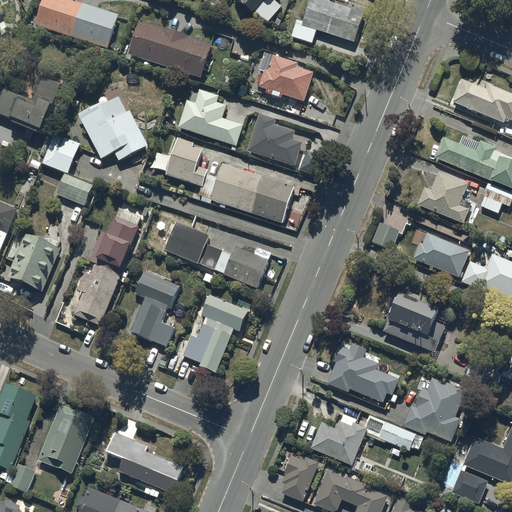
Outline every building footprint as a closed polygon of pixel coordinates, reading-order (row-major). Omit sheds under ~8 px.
[(72,37),(83,3),(74,0),(43,0),(36,25),(72,37)] [(268,22),(282,6),(274,0),(238,0),(253,12),(254,10),(268,22)] [(317,30),(355,42),(366,8),(350,2),(348,8),(323,0),(310,0),(303,22),(297,20),(292,36),(312,43),(317,30)] [(72,37),(108,48),(119,14),(83,3),(72,37)] [(140,21),(129,54),(202,78),(213,44),(140,21)] [(265,70),(259,87),(304,102),(314,73),(297,68),(299,64),(274,56),(269,71),(265,70)] [(3,87),(0,94),(0,113),(42,131),(62,84),(43,76),(33,100),(3,87)] [(486,88),(462,78),(453,101),(504,122),(505,120),(508,121),(509,119),(511,119),(511,92),(489,82),(486,88)] [(179,128),(237,146),(244,125),(222,118),(226,106),(217,103),(219,96),(200,90),(196,103),(188,101),(179,128)] [(115,152),(120,161),(149,146),(130,111),(127,113),(119,97),(104,105),(102,103),(79,115),(102,159),(115,152)] [(248,151),(295,166),(303,143),(293,140),(295,132),(275,125),(277,120),(260,114),(248,151)] [(43,164),(68,174),(81,144),(55,134),(43,164)] [(460,143),(444,137),(435,158),(511,189),(511,157),(495,151),(497,147),(481,140),(480,141),(463,134),(460,143)] [(194,144),(178,139),(165,179),(202,191),(208,170),(198,167),(204,150),(193,146),(194,144)] [(308,151),(300,170),(315,176),(323,157),(308,151)] [(211,200),(283,224),(295,188),(223,164),(211,200)] [(468,184),(439,172),(432,189),(425,186),(418,204),(464,223),(470,209),(460,205),(468,184)] [(57,194),(85,206),(94,185),(65,174),(57,194)] [(511,200),(511,192),(488,183),(482,196),(484,197),(480,206),(498,214),(502,204),(509,207),(511,200)] [(0,253),(19,210),(0,201),(0,253)] [(95,264),(122,275),(126,266),(124,265),(140,227),(115,217),(108,234),(103,232),(90,262),(95,264)] [(177,222),(166,251),(199,264),(215,270),(223,251),(207,245),(211,236),(177,222)] [(400,230),(380,222),(372,241),(392,249),(400,230)] [(423,242),(420,241),(414,257),(459,276),(470,249),(428,232),(423,242)] [(8,278),(43,292),(61,249),(26,234),(8,278)] [(224,275),(257,289),(269,261),(236,247),(233,255),(223,251),(215,270),(225,274),(224,275)] [(487,268),(470,261),(462,282),(481,289),(482,286),(511,298),(511,261),(493,254),(487,268)] [(84,293),(75,316),(101,326),(122,275),(95,264),(91,275),(86,273),(78,290),(84,293)] [(132,333),(167,347),(175,328),(162,323),(168,307),(171,308),(180,287),(145,273),(136,294),(146,298),(132,333)] [(206,274),(204,280),(211,284),(214,277),(206,274)] [(439,307),(398,291),(383,331),(435,351),(446,325),(434,320),(439,307)] [(200,367),(217,374),(235,329),(241,332),(249,311),(210,296),(202,316),(207,318),(198,339),(192,337),(184,357),(201,364),(200,367)] [(336,361),(326,383),(349,393),(350,389),(383,403),(387,392),(392,394),(399,378),(376,369),(379,363),(363,356),(367,348),(353,342),(350,350),(338,345),(332,360),(336,361)] [(467,389),(432,376),(426,390),(422,388),(415,407),(411,406),(403,426),(425,435),(426,432),(451,442),(461,419),(456,417),(467,389)] [(0,466),(12,471),(32,423),(28,421),(38,397),(6,384),(0,399),(0,413),(1,414),(0,416),(0,466)] [(62,406),(39,461),(73,474),(95,419),(62,406)] [(310,448),(351,465),(367,427),(353,421),(351,425),(338,420),(336,427),(322,421),(310,448)] [(416,434),(385,422),(379,439),(409,451),(416,434)] [(476,435),(464,464),(511,483),(511,428),(505,446),(476,435)] [(125,459),(120,472),(174,494),(184,468),(146,453),(148,447),(116,434),(108,452),(125,459)] [(304,502),(320,462),(306,456),(304,460),(291,455),(283,475),(285,476),(282,483),(286,484),(282,493),(304,502)] [(36,472),(19,465),(11,486),(27,493),(36,472)] [(489,481),(461,469),(451,492),(479,504),(489,481)] [(347,478),(329,471),(315,504),(333,511),(338,510),(343,500),(359,506),(356,511),(382,511),(389,495),(372,489),(372,486),(348,477),(347,478)] [(116,511),(121,501),(90,488),(80,511),(116,511)] [(422,511),(423,511),(414,508),(415,505),(398,499),(393,511),(422,511)] [(116,511),(147,511),(121,501),(116,511)] [(21,511),(0,503),(0,511),(21,511)]
